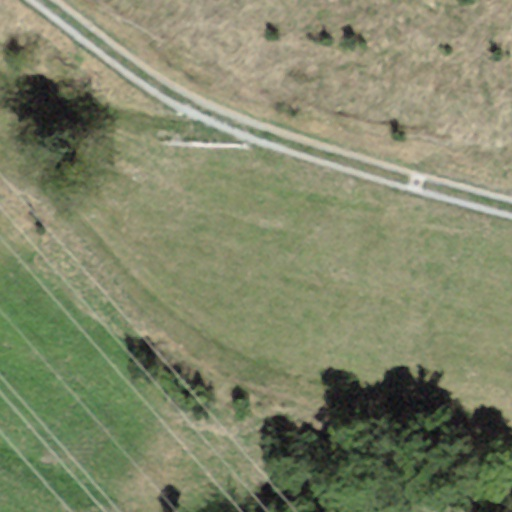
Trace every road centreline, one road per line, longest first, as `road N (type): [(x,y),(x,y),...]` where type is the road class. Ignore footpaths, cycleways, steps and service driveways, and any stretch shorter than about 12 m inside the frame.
road 1 (track): [(0,186),(31,202),(98,261),(144,330),(201,366),(511,469)]
road 2 (track): [(511,215),(215,133),(137,91),(21,0)]
road 3 (track): [(176,112),(151,128),(0,84)]
